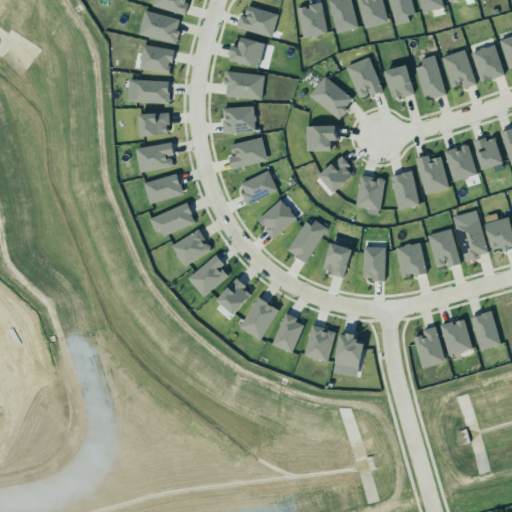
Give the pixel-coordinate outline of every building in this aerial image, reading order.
[(152,0),(152,5),(184,14),(188,2),(185,1),(185,0),(152,0)] [(295,5),(300,4),(307,3),(307,5),(307,1),(311,0),(320,0),(325,31),(315,32),(315,36),(309,37),(308,35),(300,36),(295,5)] [(325,0),(348,0),(355,25),(334,31),(325,0)] [(356,0),(363,28),(386,22),(380,0),(356,0)] [(387,0),(394,25),(409,21),(409,14),(413,13),(410,0),(387,0)] [(417,0),(439,0),(441,5),(420,10),(417,0)] [(237,12),(233,27),(271,37),(278,11),(247,3),(244,14),(237,12)] [(138,34),(176,43),(180,30),(176,29),(179,19),(144,10),(138,34)] [(240,33),(263,39),(256,64),(230,57),(232,50),(228,50),(231,40),(238,42),(240,33)] [(507,69),(511,67),(511,35),(500,38),(507,69)] [(173,49),(143,44),(138,68),(169,74),(173,49)] [(502,76),(496,45),(472,50),(478,81),(502,76)] [(463,87),(474,85),(466,50),(442,55),(449,87),(462,84),(463,87)] [(418,57),(433,52),(445,93),(433,96),(432,94),(429,95),(428,93),(421,95),(413,66),(420,64),(418,57)] [(382,91),(369,57),(346,66),(358,98),(368,94),(369,96),(382,91)] [(383,66),(390,98),(414,93),(408,65),(404,61),(383,66)] [(223,66),(263,69),(260,99),(224,96),(225,82),(222,80),(223,66)] [(308,97),(340,118),(353,97),(322,76),(308,97)] [(168,103),(169,80),(128,79),(127,102),(168,103)] [(218,102),(219,129),(222,132),(256,131),(255,101),(218,102)] [(139,113),(140,135),(169,134),(168,112),(139,113)] [(306,125),(306,151),(334,150),(334,140),(338,139),(338,125),(306,125)] [(511,167),(511,166),(511,127),(500,132),(511,167)] [(230,142),(259,134),(266,158),(230,168),(226,154),(230,153),(230,142)] [(495,137),(486,140),(485,138),(474,141),(481,169),(493,166),(494,171),(504,169),(495,137)] [(135,148),(171,142),(174,157),(171,158),(172,166),(139,172),(135,148)] [(444,151),(453,181),(477,174),(467,144),(444,151)] [(317,173),(331,190),(351,174),(345,167),(349,164),(340,153),(317,173)] [(448,188),(440,156),(429,159),(428,155),(415,158),(425,194),(448,188)] [(238,182),(243,192),(241,194),(245,202),(275,188),(266,169),(238,182)] [(398,209),(419,204),(411,171),(390,175),(398,209)] [(143,182),(149,203),(183,194),(177,173),(143,182)] [(359,173),(371,176),(371,179),(375,180),(375,177),(378,176),(381,176),(382,178),(383,178),(378,208),(369,206),(369,208),(363,208),(363,206),(353,204),(359,173)] [(255,217),(279,197),(295,217),(271,237),(255,217)] [(195,222),(186,202),(148,218),(154,231),(160,228),(164,236),(195,222)] [(511,248),(511,229),(508,216),(484,223),(491,250),(502,247),(503,251),(511,248)] [(454,224),(465,262),(479,258),(478,255),(488,252),(478,217),(454,224)] [(304,218),(285,247),(296,254),(297,256),(303,260),(325,227),(322,225),(322,222),(315,218),(310,222),(304,218)] [(428,233),(434,267),(445,265),(446,267),(458,264),(452,229),(428,233)] [(210,252),(200,230),(171,243),(181,265),(210,252)] [(330,239),(322,265),(330,268),(331,272),(342,276),(352,245),(330,239)] [(395,247),(402,278),(426,272),(419,241),(395,247)] [(385,247),(363,246),(363,279),(384,279),(385,247)] [(214,252),(223,262),(218,266),(215,265),(215,267),(219,270),(220,269),(219,268),(221,267),(226,274),(202,295),(186,276),(214,252)] [(217,302),(236,314),(250,293),(243,288),(246,284),(234,276),(217,302)] [(239,327),(260,340),(279,310),(258,296),(239,327)] [(478,349),(499,345),(493,311),(471,315),(478,349)] [(292,352),(303,324),(296,321),(297,318),(285,313),(272,344),(292,352)] [(440,325),(449,355),(472,348),(464,319),(452,322),(452,321),(440,325)] [(305,357),(329,361),(333,331),(323,330),(323,327),(310,325),(305,357)] [(413,337),(422,368),(445,361),(435,326),(422,330),(424,334),(413,337)] [(335,364),(360,367),(363,343),(355,342),(356,334),(339,332),(335,364)]
